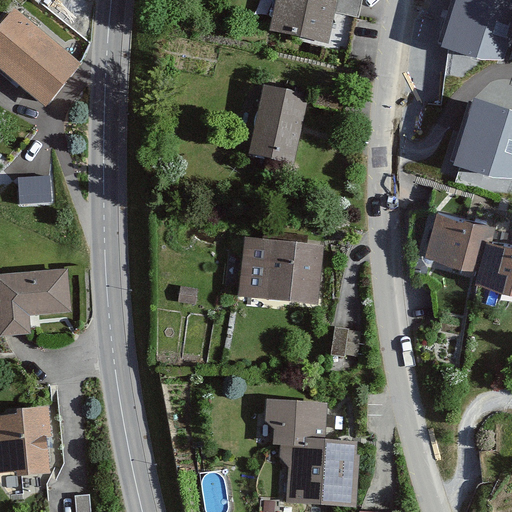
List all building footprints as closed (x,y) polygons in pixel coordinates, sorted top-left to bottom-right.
[(352,19),(355,0),(272,0),(279,1),(272,32),(324,43),(330,14),(352,19)] [(511,34),(511,0),(456,0),(440,47),(476,59),(504,60),(511,34)] [(78,68),(19,18),(0,40),(0,66),(47,106),(78,68)] [(371,66),(377,26),(351,22),(345,62),(371,66)] [(291,164),(303,97),(264,90),(252,157),(291,164)] [(511,110),(473,98),(451,166),(487,178),(511,178),(511,110)] [(19,176),(20,203),(54,202),(53,175),(19,176)] [(511,287),(511,241),(491,237),(494,223),(435,211),(426,255),(480,266),(477,280),(511,287)] [(318,307),(324,249),(306,247),(307,239),(263,234),(263,241),(244,239),(238,299),(318,307)] [(72,316),(69,272),(0,277),(0,296),(4,339),(36,336),(35,320),(72,316)] [(196,293),(180,290),(177,305),(194,308),(196,293)] [(356,358),(357,334),(332,332),(330,356),(356,358)] [(281,445),(280,459),(289,469),(286,505),(353,511),(357,466),(350,465),(352,443),(325,440),(328,406),(267,400),(263,443),(281,445)] [(52,474),(44,407),(21,409),(22,415),(0,417),(0,473),(21,472),(21,477),(52,474)] [(86,511),(85,496),(69,498),(70,511),(86,511)]
